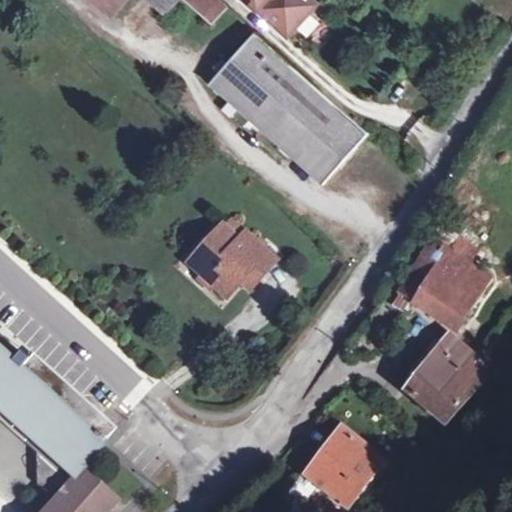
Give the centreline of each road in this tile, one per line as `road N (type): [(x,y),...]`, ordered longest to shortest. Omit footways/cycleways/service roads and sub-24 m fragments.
road 1 (residential): [(212,477),(511,46)]
road 2 (unclassified): [(212,477),(0,273)]
